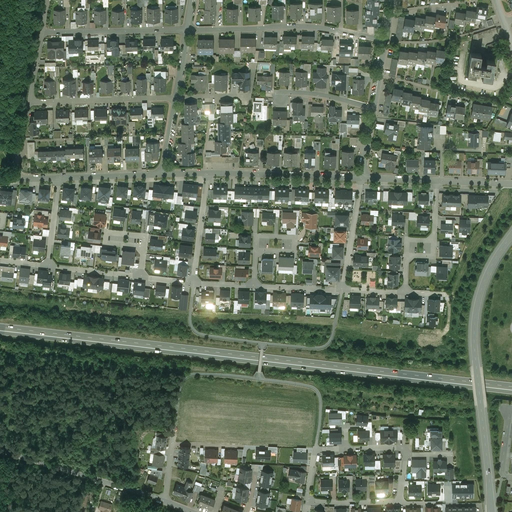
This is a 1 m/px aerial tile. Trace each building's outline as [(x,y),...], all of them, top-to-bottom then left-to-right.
[(215,0),(205,0),(205,9),(204,9),(204,17),(205,17),(205,20),(204,20),(204,21),(215,21),(215,10),(215,0)] [(233,0),(233,9),(227,9),(228,21),(237,20),(237,8),(236,8),(236,5),(235,5),(235,0),(233,0)] [(301,4),(291,4),(291,18),(300,18),(300,8),(301,8),(301,4)] [(321,4),(308,4),(308,9),(310,9),(310,13),(308,13),(308,18),(321,18),(321,4)] [(283,5),(273,5),(273,11),(273,17),(273,18),(283,18),(283,5)] [(340,6),(327,6),(327,20),(340,20),(340,6)] [(259,7),(249,8),(249,15),(250,15),(250,20),(249,20),(259,20),(259,7)] [(488,9),(477,7),(476,12),(475,17),(486,19),(488,9)] [(159,12),(159,8),(147,8),(148,22),(159,22),(159,12)] [(177,9),(166,9),(166,22),(177,22),(177,9)] [(64,10),(54,10),(55,24),(65,24),(64,10)] [(86,23),(86,10),(80,10),(76,11),(77,24),(86,23)] [(141,10),(131,10),(132,23),(141,23),(141,10)] [(357,10),(347,10),(347,18),(347,23),(357,23),(357,10)] [(105,23),(105,11),(95,11),(95,23),(105,23)] [(123,11),(113,11),(113,23),(123,23),(123,11)] [(476,12),(466,11),(466,14),(464,21),(474,22),(475,17),(476,12)] [(466,14),(456,12),(454,21),(454,22),(464,24),(464,21),(466,14)] [(375,13),(365,13),(365,27),(376,27),(375,13)] [(446,16),(436,15),(436,18),(434,25),(444,27),(446,16)] [(436,18),(426,16),(425,19),(424,27),(434,29),(434,25),(436,18)] [(425,19),(415,18),(415,21),(414,28),(423,30),(424,27),(425,19)] [(415,21),(405,19),(405,20),(404,23),(404,26),(403,29),(403,30),(413,32),(414,28),(415,21)] [(496,28),(477,34),(478,39),(497,33),(496,28)] [(295,37),(284,36),(284,41),(283,47),(283,48),(284,48),(284,47),(290,47),(290,48),(298,48),(298,42),(295,41),(296,37),(295,37)] [(277,38),(264,37),(264,47),(276,48),(276,43),(277,38)] [(314,37),(302,37),(301,42),(301,47),(313,48),(314,48),(314,43),(314,37)] [(118,41),(112,41),(112,40),(107,40),(107,51),(114,51),(114,50),(118,50),(118,45),(118,40),(118,41)] [(132,41),(132,40),(126,40),(126,45),(126,51),(137,51),(137,41),(132,41)] [(155,48),(154,40),(143,40),(143,49),(155,48)] [(173,40),(161,40),(161,50),(173,50),(173,40)] [(213,40),(198,40),(198,53),(202,53),(212,53),(213,53),(213,40)] [(333,40),(322,40),(321,43),(321,49),(332,49),(333,40)] [(81,41),(73,42),(73,50),(77,50),(77,52),(82,52),(82,41),(81,41)] [(98,41),(88,41),(88,50),(98,50),(98,41)] [(500,41),(486,46),(488,51),(502,47),(500,41)] [(352,44),(339,44),(339,54),(339,56),(339,54),(347,55),(347,56),(352,57),(352,44)] [(370,47),(358,47),(358,57),(359,56),(365,56),(365,58),(370,58),(370,47)] [(445,52),(436,50),(436,53),(434,61),(443,62),(445,52)] [(427,53),(418,51),(417,53),(416,62),(425,64),(425,62),(427,53)] [(436,53),(427,51),(427,53),(425,62),(431,63),(431,62),(434,63),(434,61),(436,53)] [(408,53),(399,52),(398,60),(398,62),(406,64),(407,63),(408,53)] [(417,53),(409,52),(408,53),(407,63),(416,64),(416,62),(417,53)] [(470,53),(467,74),(475,76),(476,70),(483,71),(481,78),(491,80),(495,62),(486,60),(486,63),(479,62),(481,54),(476,54),(470,53)] [(330,65),(323,65),(322,74),(326,74),(329,74),(330,65)] [(289,72),(279,72),(279,85),(289,85),(289,77),(289,72)] [(304,73),(296,72),(296,77),(297,77),(297,84),(301,84),(301,86),(306,86),(307,73),(304,73)] [(249,73),(233,73),(233,83),(236,83),(240,83),(240,89),(249,89),(249,73)] [(322,74),(313,73),(313,81),(317,82),(317,87),(325,87),(325,82),(326,82),(326,81),(325,81),(325,79),(326,79),(326,74),(322,74)] [(205,75),(195,75),(195,76),(191,76),(191,81),(195,81),(195,89),(205,89),(205,75)] [(227,75),(215,75),(215,83),(215,89),(226,89),(227,75)] [(345,75),(332,75),(332,84),(336,84),(336,89),(345,89),(345,75)] [(263,77),(257,77),(257,84),(262,84),(262,89),(271,89),(271,77),(263,76),(263,77)] [(161,77),(154,77),(155,91),(165,90),(165,77),(161,77)] [(141,80),(136,80),(136,84),(137,84),(137,90),(142,90),(142,91),(146,91),(145,82),(146,82),(146,78),(141,79),(141,80)] [(363,80),(353,79),(353,89),(351,89),(351,94),(352,94),(363,95),(363,94),(363,80)] [(75,80),(63,80),(63,94),(75,93),(75,80)] [(50,81),(45,81),(45,87),(44,87),(44,88),(45,88),(45,94),(55,94),(55,81),(50,81)] [(108,81),(101,81),(101,92),(111,92),(111,82),(111,81),(108,81)] [(129,81),(121,81),(121,92),(130,91),(129,81)] [(93,82),(83,82),(83,83),(82,83),(82,87),(83,87),(83,93),(93,93),(93,82)] [(402,90),(393,89),(392,94),(392,97),(391,99),(401,101),(402,92),(402,90)] [(412,94),(402,92),(401,101),(400,103),(410,105),(411,96),(412,94)] [(421,97),(411,96),(410,105),(409,107),(419,108),(420,99),(421,97)] [(262,98),(255,98),(255,102),(253,102),(253,112),(258,112),(258,119),(258,120),(266,120),(267,106),(262,106),(262,98)] [(430,101),(420,99),(419,108),(418,110),(424,111),(428,112),(429,103),(430,101)] [(232,103),(221,103),(221,109),(221,114),(232,114),(232,103)] [(439,104),(429,103),(428,112),(427,114),(437,115),(439,104)] [(196,104),(185,104),(185,115),(196,115),(196,104)] [(492,107),(473,104),(471,116),(490,119),(492,107)] [(456,106),(448,105),(446,116),(449,116),(454,117),(456,106)] [(341,111),(334,110),(334,106),(330,106),(330,110),(329,110),(329,120),(329,121),(336,121),(336,120),(341,120),(341,111)] [(465,108),(456,106),(454,117),(457,118),(457,117),(463,118),(462,119),(463,119),(465,108)] [(312,107),(311,107),(311,110),(311,116),(314,116),(314,122),(316,122),(322,122),(323,122),(322,122),(322,116),(323,116),(323,107),(312,107)] [(125,110),(120,110),(120,109),(119,108),(118,109),(109,109),(110,116),(112,115),(113,119),(116,119),(116,124),(129,123),(129,122),(128,112),(125,113),(125,110)] [(163,108),(151,108),(151,117),(163,117),(163,108)] [(101,110),(101,109),(95,110),(95,111),(95,119),(95,120),(106,119),(106,110),(101,110)] [(142,109),(131,109),(131,118),(135,117),(136,118),(143,118),(143,117),(142,110),(142,109)] [(300,109),(293,109),(293,112),(293,120),(304,120),(304,109),(301,109),(300,109)] [(69,110),(56,111),(56,122),(61,122),(69,122),(69,110)] [(87,110),(79,110),(79,111),(75,111),(75,112),(75,121),(76,121),(88,120),(87,110)] [(47,111),(34,111),(34,116),(35,123),(47,123),(48,123),(47,112),(47,111)] [(287,112),(274,111),(273,124),(274,124),(281,124),(285,125),(286,125),(286,120),(287,112)] [(232,114),(221,114),(221,123),(229,123),(232,123),(232,114)] [(196,115),(185,115),(185,124),(193,124),(195,124),(196,123),(196,115)] [(359,115),(347,115),(347,123),(347,124),(358,124),(359,115)] [(34,116),(30,117),(31,117),(31,122),(30,124),(30,128),(29,129),(29,132),(30,133),(31,133),(31,134),(39,134),(38,128),(36,128),(35,127),(35,123),(34,116)] [(508,123),(496,118),(493,122),(506,127),(508,123)] [(221,123),(218,123),(219,132),(230,132),(229,123),(221,123)] [(185,124),(183,124),(182,124),(182,133),(193,133),(193,124),(185,124)] [(398,126),(386,124),(384,133),(392,134),(390,140),(396,141),(397,135),(398,126)] [(432,128),(419,127),(419,139),(430,139),(432,139),(432,128)] [(230,132),(219,132),(219,141),(225,141),(230,141),(230,132)] [(193,133),(182,133),(182,143),(189,143),(190,143),(193,143),(193,133)] [(478,133),(469,133),(468,146),(478,146),(478,137),(478,133)] [(135,144),(134,136),(132,136),(133,149),(126,149),(126,160),(138,160),(138,144),(135,144)] [(419,139),(418,139),(417,148),(419,149),(424,149),(429,149),(430,139),(419,139)] [(219,141),(215,141),(215,152),(226,152),(225,141),(219,141)] [(158,142),(146,143),(147,151),(157,151),(159,151),(158,142)] [(182,143),(179,143),(179,153),(183,153),(190,153),(190,143),(189,143),(182,143)] [(74,148),(65,149),(65,150),(65,158),(74,158),(74,148)] [(83,148),(74,148),(74,158),(83,157),(83,148)] [(65,150),(56,151),(56,160),(65,159),(65,158),(65,150)] [(47,151),(38,151),(38,160),(47,160),(47,151)] [(56,151),(47,151),(47,160),(56,160),(56,151)] [(147,151),(146,151),(145,151),(145,160),(146,160),(157,159),(157,151),(147,151)] [(353,152),(342,151),(342,164),(352,165),(353,152)] [(258,152),(248,152),(248,157),(245,157),(244,163),(257,164),(258,152)] [(278,153),(269,152),(269,160),(268,160),(267,164),(278,165),(278,153)] [(335,155),(330,155),(330,153),(325,152),(324,166),(335,167),(335,155)] [(190,153),(183,153),(183,164),(194,164),(194,153),(190,153)] [(296,153),(285,153),(286,153),(285,160),(286,160),(286,165),(284,165),(296,165),(296,153)] [(314,153),(305,153),(304,166),(314,166),(314,153)] [(396,156),(382,154),(381,162),(387,163),(386,168),(394,170),(395,164),(396,156)] [(425,160),(424,160),(424,165),(424,171),(434,172),(434,160),(425,160)] [(416,161),(406,161),(406,166),(407,166),(407,171),(417,171),(417,166),(418,166),(418,165),(418,161),(416,161)] [(460,162),(449,161),(449,172),(460,173),(460,162)] [(477,163),(468,162),(468,163),(466,164),(466,167),(467,168),(467,173),(478,173),(478,168),(479,163),(477,163)] [(505,163),(489,163),(489,174),(505,174),(505,168),(505,163)] [(191,185),(184,184),(182,195),(189,196),(191,185)] [(161,186),(154,185),(153,196),(163,197),(164,186),(161,185),(161,186)] [(198,186),(191,185),(189,196),(196,197),(198,186)] [(127,187),(118,186),(117,196),(126,197),(127,187)] [(138,187),(135,187),(134,196),(138,196),(138,197),(144,198),(145,192),(145,188),(142,188),(142,186),(138,186),(138,187)] [(174,188),(166,187),(166,186),(164,186),(163,197),(172,198),(174,188)] [(74,188),(64,187),(63,197),(72,198),(74,188)] [(89,188),(85,187),(85,188),(82,187),(80,198),(91,199),(92,193),(92,189),(89,188)] [(111,188),(103,187),(102,196),(110,197),(111,188)] [(50,190),(40,189),(39,196),(39,199),(49,200),(50,190)] [(12,192),(0,190),(0,191),(0,202),(11,204),(11,198),(12,192)] [(33,192),(20,190),(19,203),(31,204),(31,201),(32,193),(33,192)] [(340,191),(335,191),(335,198),(335,203),(339,203),(343,203),(343,190),(340,190),(340,191)] [(352,192),(347,192),(347,191),(343,190),(343,203),(345,203),(351,204),(351,202),(352,192)] [(376,192),(365,192),(365,201),(369,202),(369,203),(372,203),(372,202),(376,202),(376,199),(376,192)] [(397,204),(398,192),(395,192),(395,193),(389,193),(388,201),(388,204),(397,204)] [(400,192),(398,192),(397,204),(406,204),(407,201),(407,194),(406,194),(400,193),(400,192)] [(422,195),(418,194),(418,204),(424,204),(424,205),(428,205),(429,195),(425,195),(422,195)] [(443,195),(442,195),(442,202),(442,206),(451,206),(451,195),(443,195)] [(460,196),(451,195),(451,206),(460,206),(460,203),(460,196)] [(476,206),(476,196),(469,196),(468,196),(468,203),(468,207),(476,208),(476,206)] [(488,197),(476,196),(476,206),(488,206),(488,203),(488,197)] [(72,210),(62,209),(61,218),(70,220),(72,210)] [(123,210),(114,209),(113,219),(124,220),(125,213),(125,210),(123,210)] [(219,211),(217,211),(215,210),(215,211),(209,211),(209,216),(210,216),(209,221),(214,221),(214,222),(215,222),(215,221),(220,221),(220,214),(220,211),(219,211)] [(141,212),(133,211),(133,213),(132,213),(131,220),(135,220),(135,222),(140,223),(141,212)] [(193,212),(186,211),(185,221),(195,222),(196,212),(193,212)] [(253,213),(242,212),(242,222),(242,224),(245,224),(245,225),(249,225),(249,224),(252,225),(252,221),(253,221),(253,217),(253,213)] [(418,212),(409,212),(409,218),(412,219),(412,220),(417,220),(417,217),(418,212)] [(273,214),(263,213),(262,220),(268,221),(268,223),(272,224),(272,221),(274,221),(275,217),(275,214),(273,214)] [(293,213),(283,213),(282,222),(287,223),(287,227),(291,227),(292,227),(294,227),(294,223),(295,223),(296,216),(296,213),(293,213)] [(316,214),(302,213),(302,221),(306,221),(306,227),(316,228),(316,214)] [(42,215),(35,214),(35,215),(34,224),(38,224),(38,226),(47,227),(48,219),(43,219),(44,215),(42,215)] [(95,214),(94,224),(98,225),(103,226),(103,225),(105,225),(106,220),(105,220),(105,215),(95,214)] [(168,215),(155,214),(154,224),(161,225),(161,227),(166,227),(168,215)] [(336,215),(336,217),(335,225),(348,225),(348,216),(336,215)] [(370,216),(361,215),(361,224),(365,224),(365,225),(369,225),(369,224),(373,224),(373,216),(370,216)] [(402,215),(392,215),(392,225),(403,225),(403,223),(404,222),(404,219),(403,219),(403,215),(402,215)] [(417,217),(417,220),(417,226),(428,227),(429,217),(426,217),(426,216),(423,216),(423,217),(417,217)] [(18,219),(14,218),(13,222),(13,227),(23,228),(24,221),(24,219),(22,219),(21,219),(18,218),(18,219)] [(463,220),(460,220),(459,232),(462,232),(462,233),(466,233),(466,232),(469,232),(470,223),(463,222),(463,220)] [(445,224),(441,224),(440,233),(452,233),(453,224),(451,224),(445,224)] [(62,228),(59,227),(58,236),(68,238),(69,230),(69,229),(62,228)] [(183,230),(182,239),(193,240),(194,230),(191,230),(191,229),(187,229),(186,228),(186,229),(183,229),(183,230)] [(335,231),(334,231),(334,233),(334,240),(334,241),(344,241),(345,241),(345,238),(345,237),(345,235),(345,234),(345,232),(345,231),(335,231)] [(90,232),(89,232),(88,241),(99,242),(100,233),(99,233),(90,232)] [(212,234),(206,233),(205,242),(215,242),(215,234),(212,234)] [(8,236),(0,235),(0,246),(7,247),(8,236)] [(250,236),(240,236),(239,246),(250,246),(250,236)] [(158,240),(151,239),(150,248),(162,249),(163,241),(158,240)] [(362,239),(357,239),(357,248),(362,249),(363,249),(365,250),(366,249),(367,249),(367,239),(362,239)] [(45,241),(42,240),(35,240),(34,245),(33,249),(39,250),(44,250),(45,241)] [(398,240),(389,240),(389,251),(399,251),(399,248),(401,248),(401,244),(399,244),(399,240),(398,240)] [(68,246),(61,245),(60,254),(69,255),(70,250),(71,246),(68,246)] [(25,248),(14,246),(13,256),(24,258),(25,248)] [(92,248),(81,246),(79,256),(91,258),(92,248)] [(192,247),(181,246),(179,256),(191,257),(192,247)] [(449,246),(440,246),(439,256),(452,257),(452,249),(452,246),(449,246)] [(316,247),(309,247),(309,256),(319,256),(320,249),(320,247),(316,247)] [(339,248),(333,247),(333,248),(332,248),(332,252),(333,252),(333,257),(342,257),(343,248),(339,248)] [(113,250),(101,248),(99,258),(112,260),(113,250)] [(216,250),(204,249),(203,259),(216,259),(216,250)] [(135,252),(122,250),(121,261),(130,262),(133,263),(135,252)] [(246,253),(239,253),(238,263),(249,263),(249,253),(246,253)] [(366,256),(355,256),(355,260),(354,261),(353,265),(361,266),(362,267),(364,267),(365,266),(368,266),(368,261),(373,262),(373,257),(366,256)] [(293,258),(279,257),(279,269),(293,270),(293,265),(293,258)] [(400,257),(390,257),(390,268),(400,269),(400,265),(401,265),(401,261),(400,261),(400,257)] [(262,260),(261,261),(261,263),(261,270),(273,271),(273,266),(273,259),(264,259),(263,259),(262,259),(262,260)] [(163,261),(156,260),(155,269),(160,270),(161,270),(166,271),(166,265),(167,261),(163,261)] [(309,262),(302,261),(302,271),(305,271),(305,273),(310,273),(310,271),(313,271),(313,265),(313,262),(309,262)] [(425,263),(416,262),(415,274),(426,275),(426,269),(427,269),(428,267),(428,264),(425,264),(425,263)] [(331,263),(325,263),(325,265),(325,273),(326,273),(327,267),(339,268),(339,264),(331,263)] [(179,264),(178,264),(177,274),(182,275),(187,276),(188,271),(187,271),(188,266),(186,265),(179,264)] [(2,272),(14,273),(15,268),(0,265),(0,274),(2,275),(2,272)] [(442,266),(437,266),(436,276),(439,276),(439,280),(446,280),(447,267),(442,266)] [(339,268),(327,267),(326,273),(326,280),(328,280),(336,280),(338,280),(339,280),(339,268)] [(30,269),(20,268),(19,282),(28,283),(29,275),(30,269)] [(219,269),(214,268),(214,269),(210,269),(210,277),(215,277),(215,278),(221,278),(221,272),(221,269),(219,269)] [(48,271),(39,270),(38,274),(37,281),(37,282),(43,283),(43,286),(50,287),(51,280),(52,275),(47,275),(48,271)] [(245,270),(236,270),(235,279),(245,280),(245,276),(247,276),(248,270),(245,270)] [(14,273),(2,272),(2,275),(1,280),(13,281),(14,273)] [(60,273),(59,283),(63,283),(62,286),(69,286),(69,287),(70,282),(70,275),(60,273)] [(397,274),(388,274),(388,285),(397,285),(398,274),(397,274)] [(92,277),(84,276),(84,279),(83,287),(93,288),(94,277),(92,277)] [(96,277),(94,277),(93,288),(103,289),(104,281),(104,279),(96,278),(96,277)] [(129,281),(119,280),(118,284),(117,290),(118,290),(124,290),(123,292),(127,292),(129,281)] [(138,283),(135,282),(133,293),(143,294),(143,295),(144,288),(145,284),(141,283),(141,282),(138,282),(138,283)] [(166,287),(156,286),(155,294),(158,294),(158,295),(162,295),(165,295),(166,288),(166,287)] [(181,287),(173,286),(171,297),(180,298),(181,294),(181,287)] [(206,293),(202,292),(202,296),(199,296),(199,301),(202,302),(201,304),(213,305),(213,290),(206,290),(206,293)] [(230,291),(220,291),(220,298),(220,300),(229,300),(230,291)] [(248,292),(239,291),(238,300),(238,302),(240,303),(248,303),(248,292)] [(266,293),(255,292),(255,304),(266,305),(266,300),(266,293)] [(189,295),(181,294),(180,298),(179,309),(187,310),(189,295)] [(316,296),(311,296),(310,295),(310,296),(310,297),(310,306),(310,308),(319,308),(319,313),(319,297),(317,297),(316,296)] [(330,297),(323,296),(321,297),(319,297),(319,313),(326,313),(326,308),(330,309),(330,307),(330,298),(330,297),(331,297),(331,296),(330,296),(330,297)] [(360,297),(350,296),(350,298),(350,307),(359,307),(360,297)] [(371,299),(367,298),(367,307),(377,308),(378,308),(378,301),(378,299),(375,298),(375,297),(371,297),(371,299)] [(397,298),(386,298),(386,307),(389,307),(389,308),(393,308),(393,307),(396,307),(396,301),(397,298)] [(413,299),(405,299),(405,301),(405,308),(405,311),(413,311),(413,299)] [(421,299),(413,299),(413,311),(419,311),(420,311),(421,305),(421,299)] [(439,300),(429,300),(429,303),(428,302),(427,311),(436,311),(436,310),(439,310),(439,302),(439,300)] [(338,410),(338,413),(341,413),(341,419),(346,419),(346,411),(338,410)] [(338,413),(329,414),(329,424),(341,424),(341,419),(341,413),(338,413)] [(367,416),(357,415),(357,424),(363,425),(366,425),(367,422),(367,416)] [(388,430),(380,430),(380,432),(381,440),(381,441),(384,441),(384,442),(389,442),(388,430)] [(396,430),(388,430),(389,442),(393,441),(397,441),(397,440),(396,432),(396,430)] [(366,431),(358,431),(358,440),(361,440),(365,440),(369,439),(369,437),(369,431),(366,431)] [(330,433),(330,442),(341,441),(340,432),(338,432),(330,433)] [(167,437),(157,436),(156,448),(160,448),(165,449),(167,438),(167,437)] [(441,437),(431,437),(431,448),(441,448),(441,441),(441,437)] [(190,448),(180,447),(178,466),(188,467),(190,448)] [(257,449),(256,458),(270,459),(271,452),(271,450),(268,450),(257,449)] [(297,452),(294,452),(294,461),(307,461),(307,452),(305,452),(297,452)] [(159,454),(154,454),(153,465),(163,466),(164,455),(159,454)] [(374,454),(364,454),(364,460),(365,460),(365,465),(369,465),(374,465),(374,460),(374,454)] [(391,454),(387,454),(383,455),(383,460),(384,460),(384,465),(389,465),(389,466),(394,466),(394,460),(394,456),(391,456),(391,454)] [(333,455),(322,455),(323,465),(331,465),(334,465),(333,457),(333,455)] [(348,455),(344,455),(344,457),(344,464),(344,467),(356,466),(356,455),(352,455),(348,455)] [(425,460),(412,460),(412,472),(417,472),(417,476),(424,476),(425,476),(425,474),(425,460)] [(441,460),(438,460),(438,461),(433,461),(433,471),(445,471),(446,471),(446,468),(446,461),(441,461),(441,460)] [(246,469),(243,468),(240,468),(239,474),(251,476),(252,470),(246,469),(246,468),(246,469)] [(162,471),(152,469),(150,474),(158,477),(161,479),(162,471)] [(300,471),(290,470),(289,477),(296,479),(295,481),(304,482),(306,472),(300,471)] [(261,478),(272,479),(273,472),(262,471),(262,472),(261,478)] [(150,474),(147,481),(155,484),(158,477),(150,474)] [(251,476),(239,474),(238,480),(241,481),(244,482),(244,481),(250,482),(251,476)] [(271,487),(272,479),(261,478),(259,485),(261,485),(268,486),(271,487)] [(329,480),(322,480),(322,483),(321,483),(321,488),(324,488),(324,490),(332,490),(332,484),(332,480),(329,480)] [(343,480),(339,480),(339,489),(344,489),(344,491),(349,491),(349,482),(348,480),(343,480)] [(362,480),(356,480),(356,490),(366,489),(366,482),(366,480),(362,480)] [(193,492),(188,490),(189,488),(190,489),(192,483),(187,481),(184,487),(181,496),(180,497),(190,501),(193,492)] [(383,481),(377,481),(377,482),(376,482),(375,482),(376,483),(376,492),(377,492),(377,493),(383,493),(383,492),(388,492),(387,481),(383,481)] [(184,487),(177,484),(174,492),(176,493),(177,494),(181,496),(184,487)] [(201,487),(195,484),(192,491),(199,493),(201,487)] [(440,484),(428,484),(428,494),(432,494),(432,495),(436,495),(436,494),(440,494),(440,484)] [(474,484),(452,484),(452,498),(474,497),(474,484)] [(420,486),(409,486),(409,494),(415,494),(415,496),(420,496),(420,486)] [(243,488),(240,487),(240,488),(237,487),(236,493),(247,495),(249,489),(243,488)] [(257,498),(267,499),(268,493),(268,492),(260,491),(258,491),(257,498)] [(247,495),(236,493),(235,500),(238,500),(241,501),(246,501),(247,495)] [(215,499),(201,494),(199,500),(198,504),(208,507),(211,508),(211,509),(215,499)] [(301,500),(292,499),(291,509),(299,510),(301,500)] [(109,511),(112,505),(101,502),(99,509),(104,510),(108,511),(109,511)]
